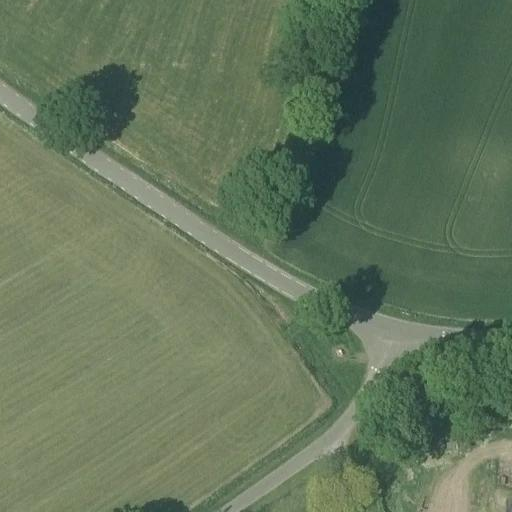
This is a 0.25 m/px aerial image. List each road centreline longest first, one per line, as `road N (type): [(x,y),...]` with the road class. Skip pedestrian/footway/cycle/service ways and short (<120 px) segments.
road 1 (unclassified): [(392,334),(260,272),(0,94)]
road 2 (unclassified): [(235,511),(350,426),(392,334)]
road 3 (unclassified): [(392,334),(511,337)]
